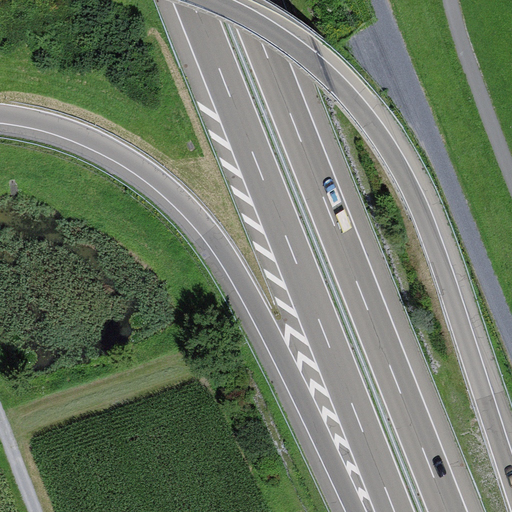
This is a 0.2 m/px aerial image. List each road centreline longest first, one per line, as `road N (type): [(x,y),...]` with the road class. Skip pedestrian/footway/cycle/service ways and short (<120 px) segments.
road 1 (motorway): [(511,466),(425,215),(393,150),(304,46),(222,0)]
road 2 (motorway): [(0,117),(59,130),(171,195),(227,263),(311,411),(355,511)]
road 3 (motorway): [(190,0),(394,511)]
road 4 (motorway): [(447,511),(244,0)]
road 5 (track): [(375,0),(511,339)]
road 6 (track): [(451,0),(511,169)]
